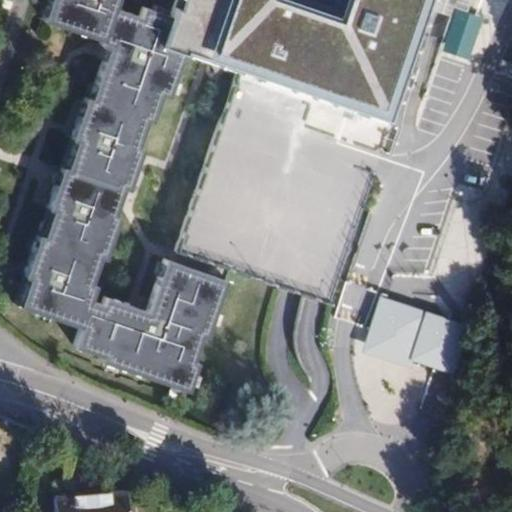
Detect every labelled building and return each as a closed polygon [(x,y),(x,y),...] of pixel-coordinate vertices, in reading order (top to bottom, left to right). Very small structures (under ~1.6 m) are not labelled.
[(164,47),(172,21),(138,10),(134,18),(112,10),(115,0),(44,0),(37,22),(97,43),(95,48),(108,52),(121,55),(116,71),(103,67),(90,105),(83,102),(74,130),(94,137),(89,152),(74,148),(66,177),(129,197),(144,153),(139,151),(148,126),(152,127),(162,99),(169,101),(185,54),(164,47)] [(236,71),(181,252),(282,286),(303,293),(329,302),(336,281),(428,0),(178,0),(172,21),(164,47),(185,54),(236,71)] [(121,55),(108,52),(103,67),(116,71),(121,55)] [(94,137),(74,130),(69,147),(74,148),(89,152),(94,137)] [(121,223),(129,197),(66,177),(58,174),(53,191),(80,201),(77,209),(89,211),(91,204),(117,212),(114,220),(121,223)] [(46,276),(42,290),(30,286),(21,314),(81,334),(76,355),(101,363),(100,368),(192,398),(201,367),(194,366),(198,355),(203,340),(209,341),(226,282),(167,263),(149,316),(145,330),(131,326),(135,311),(103,301),(102,306),(90,303),(96,291),(92,290),(103,264),(105,266),(121,223),(114,220),(117,212),(91,204),(89,211),(77,209),(80,201),(53,191),(50,202),(65,208),(63,219),(54,216),(45,243),(38,240),(28,270),(46,276)] [(65,208),(50,202),(47,213),(54,216),(63,219),(65,208)] [(28,270),(24,283),(30,286),(42,290),(46,276),(28,270)] [(149,316),(135,311),(131,326),(145,330),(149,316)] [(419,331),(427,334),(432,321),(424,318),(419,331)] [(432,321),(427,334),(426,340),(434,352),(446,327),(432,321)] [(126,511),(124,496),(52,503),(53,511),(126,511)]
